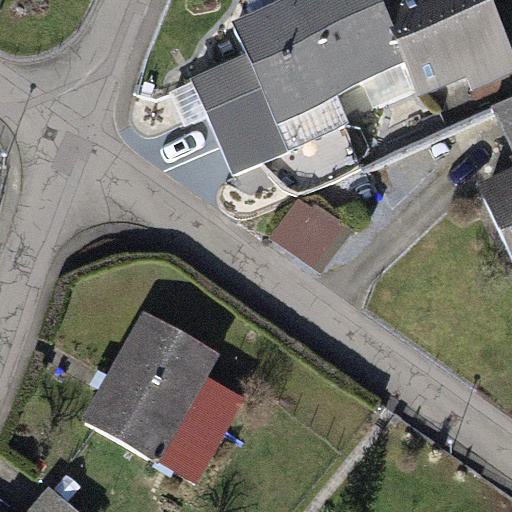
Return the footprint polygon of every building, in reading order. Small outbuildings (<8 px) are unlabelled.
[(416,67),(387,1),(386,0),(302,0),(245,25),(258,55),(196,82),(236,172),(356,120),(346,97),(416,67)] [(389,0),(387,1),(416,67),(430,99),(511,63),(511,58),(486,0),(389,0)] [(511,124),(511,99),(503,104),(511,124)] [(511,177),(486,190),(511,246),(511,177)] [(226,361),(150,321),(95,423),(171,463),(226,361)] [(85,511),(52,485),(30,511),(85,511)]
